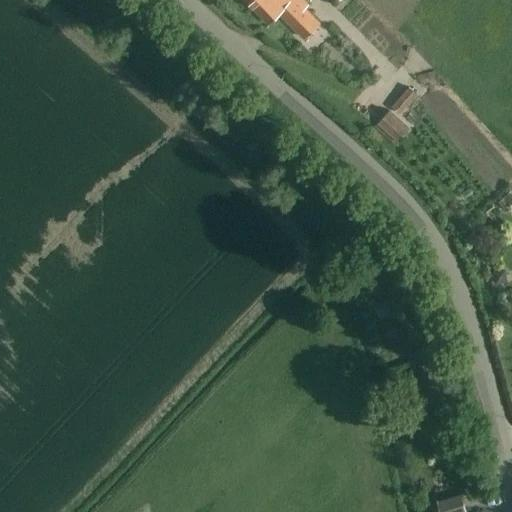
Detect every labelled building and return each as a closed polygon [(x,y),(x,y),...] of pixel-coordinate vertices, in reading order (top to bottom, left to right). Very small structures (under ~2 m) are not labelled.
[(303,0),(244,0),(268,24),(279,14),(304,39),(320,23),(304,7),(307,4),(303,0)] [(408,86),(391,106),(400,114),(417,94),(408,86)] [(397,141),(405,132),(409,127),(389,110),(382,118),(377,123),(397,141)] [(476,198),(467,204),(472,211),(481,205),(476,198)] [(504,269),(491,272),(494,285),(507,282),(504,269)] [(465,511),(465,510),(461,493),(437,500),(440,511),(465,511)]
